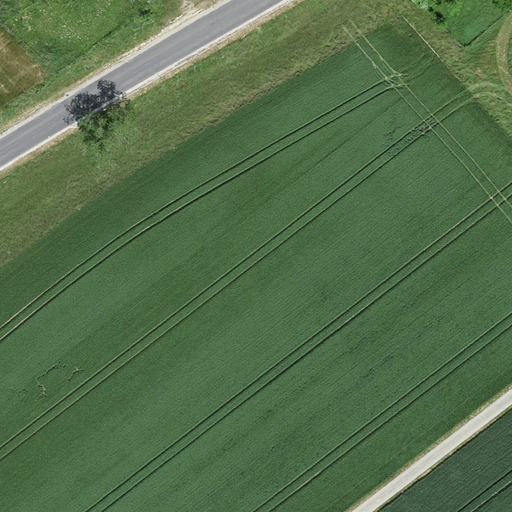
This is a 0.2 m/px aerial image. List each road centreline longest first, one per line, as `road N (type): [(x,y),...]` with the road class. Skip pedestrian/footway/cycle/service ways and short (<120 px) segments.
road 1 (tertiary): [(260,0),(0,155)]
road 2 (unclassified): [(511,397),(363,511)]
